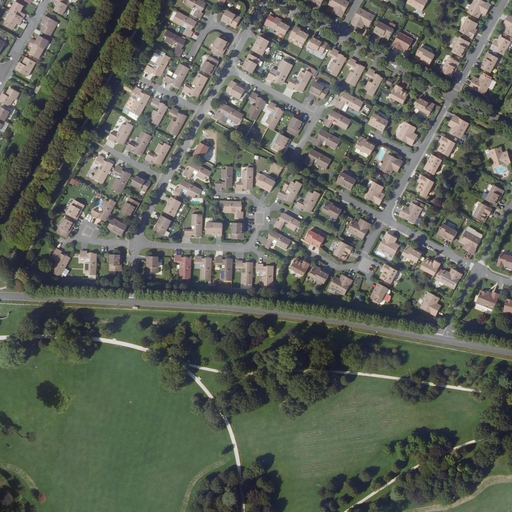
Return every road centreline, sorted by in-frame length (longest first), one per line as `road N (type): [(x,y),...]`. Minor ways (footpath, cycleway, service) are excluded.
road 1 (secondary): [(440,339),(287,314),(130,302)]
road 2 (residential): [(139,244),(246,248),(262,208)]
road 3 (residential): [(227,67),(314,115),(292,155)]
road 4 (secondary): [(130,302),(0,296)]
road 5 (residential): [(451,96),(339,35)]
